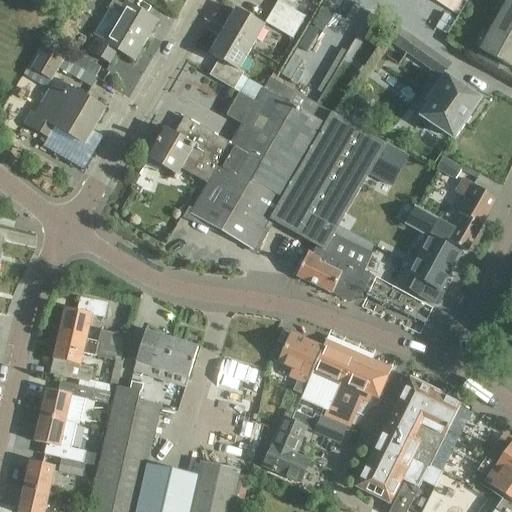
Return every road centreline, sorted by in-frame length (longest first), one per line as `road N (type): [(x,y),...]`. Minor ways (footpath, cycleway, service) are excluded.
road 1 (tertiary): [(453,366),(301,310),(158,282),(71,228)]
road 2 (residential): [(71,228),(203,0)]
road 3 (residential): [(0,420),(28,307),(71,228)]
road 4 (residential): [(453,366),(511,224)]
